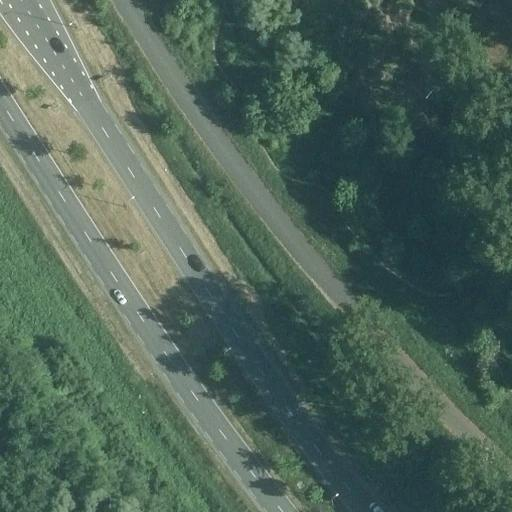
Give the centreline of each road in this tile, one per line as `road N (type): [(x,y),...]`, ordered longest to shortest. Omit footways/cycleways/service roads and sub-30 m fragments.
road 1 (primary): [(368,511),(235,333),(23,0)]
road 2 (unclassified): [(511,464),(382,339),(169,65),(130,0)]
road 3 (primary): [(0,96),(178,375),(280,511)]
